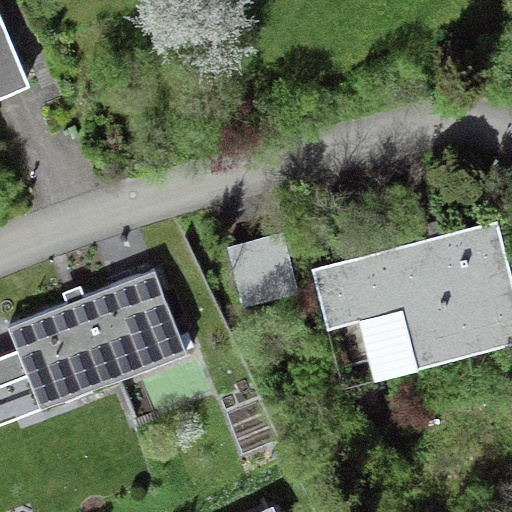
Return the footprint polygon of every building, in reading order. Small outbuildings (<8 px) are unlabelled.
[(0,91),(30,78),(0,8),(0,91)] [(418,359),(511,333),(511,265),(497,211),(312,261),(328,319),(339,316),(352,362),(414,345),(418,359)] [(297,291),(281,227),(226,241),(242,305),(297,291)] [(66,298),(7,322),(16,345),(40,405),(189,346),(156,263),(153,264),(150,257),(138,262),(141,269),(85,291),(80,280),(61,287),(66,298)] [(0,420),(40,405),(16,345),(0,350),(0,420)]
